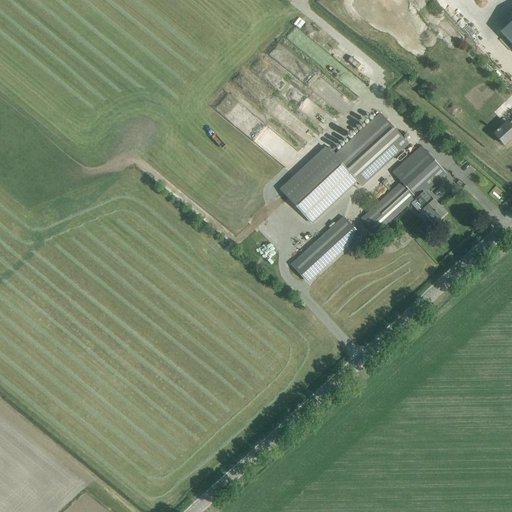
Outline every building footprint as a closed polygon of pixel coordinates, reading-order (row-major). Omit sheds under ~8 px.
[(511,22),(502,31),(511,42),(511,22)] [(326,71),(323,77),(351,95),(352,94),(360,99),(370,83),(319,49),(314,56),(323,62),(320,67),(326,71)] [(391,67),(386,71),(392,81),(397,77),(391,67)] [(408,142),(381,112),(334,155),(358,181),(361,184),(408,142)] [(511,122),(509,125),(507,122),(494,135),(504,145),(511,137),(511,122)] [(445,173),(439,166),(421,146),(390,173),(399,183),(361,218),(375,234),(416,198),(425,208),(423,210),(435,223),(446,213),(433,200),(431,202),(423,193),(445,173)] [(327,148),(281,192),(312,225),(358,181),(334,155),(327,148)] [(304,278),(357,231),(345,217),(292,264),(304,278)]
